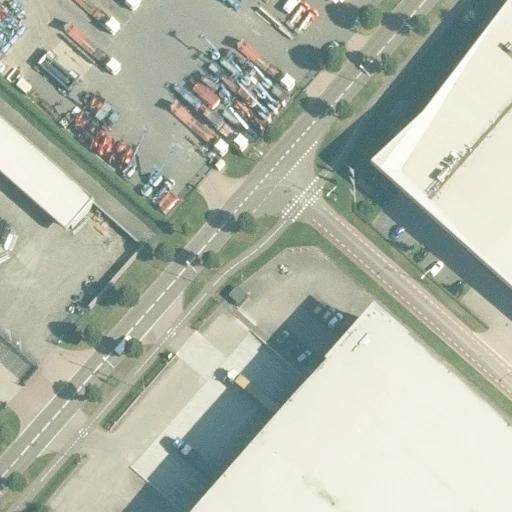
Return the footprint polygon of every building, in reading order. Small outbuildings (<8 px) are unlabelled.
[(511,13),(430,143),(421,131),(371,179),(380,187),(396,166),(416,165),(404,184),(511,296),(511,13)] [(50,54),(46,58),(54,65),(58,61),(50,54)] [(72,73),(69,77),(77,84),(80,80),(72,73)] [(0,178),(66,237),(94,206),(0,123),(0,178)] [(511,511),(511,444),(376,325),(211,511),(511,511)] [(0,363),(10,349),(0,341),(0,363)]
